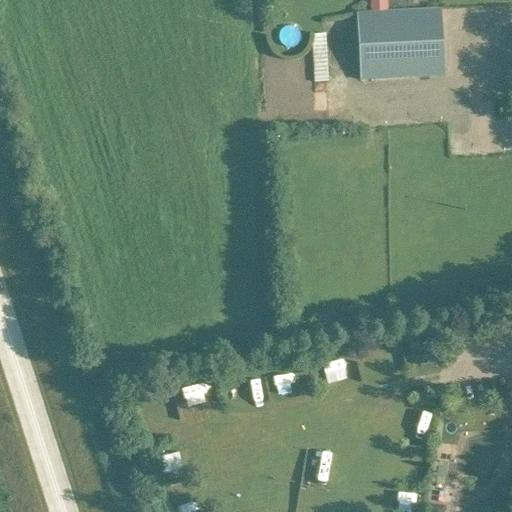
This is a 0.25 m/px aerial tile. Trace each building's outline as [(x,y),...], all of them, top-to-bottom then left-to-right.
[(386,0),(370,0),(371,12),(386,11),(386,10),(386,0)] [(359,82),(444,78),(441,8),(386,11),(371,12),(354,13),(359,82)] [(326,33),(313,33),(315,81),(328,80),(326,33)] [(204,385),(185,390),(190,407),(208,402),(204,385)] [(427,436),(428,413),(406,412),(405,435),(427,436)] [(511,481),(511,480),(497,486),(501,497),(511,492),(511,481)] [(433,502),(450,504),(452,487),(435,485),(433,502)]
